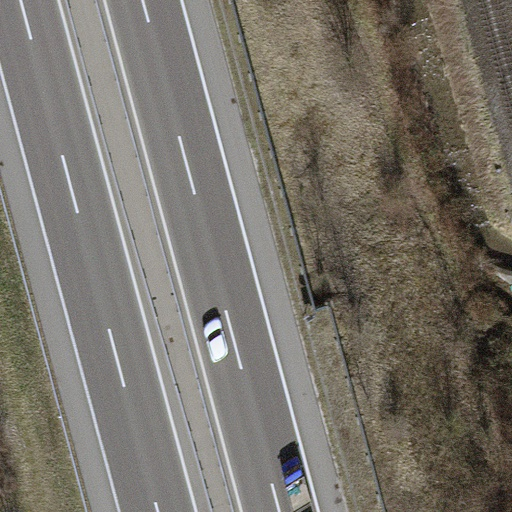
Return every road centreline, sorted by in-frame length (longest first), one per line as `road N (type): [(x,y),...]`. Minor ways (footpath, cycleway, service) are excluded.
road 1 (motorway): [(22,0),(160,511)]
road 2 (motorway): [(281,511),(144,0)]
